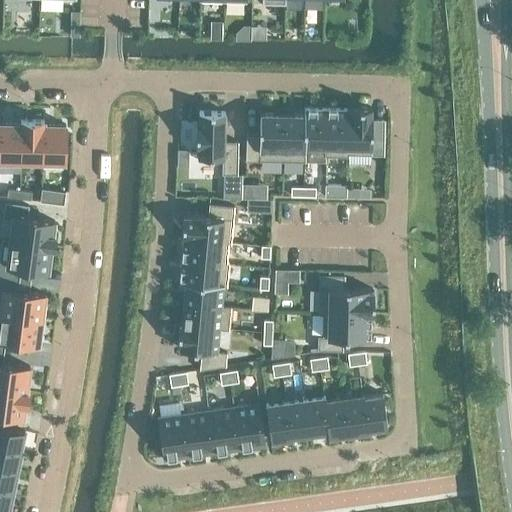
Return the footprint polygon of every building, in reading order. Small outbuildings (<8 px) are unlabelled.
[(258,130),(244,130),(244,156),(258,156),(258,147),(282,147),(283,107),(259,107),(258,130)] [(304,108),(283,107),(282,147),(304,148),(304,108)] [(326,108),(304,108),(304,148),(325,148),(326,112),(326,108)] [(225,112),(193,111),(192,155),(224,156),(224,165),(238,166),(238,140),(224,139),(225,112)] [(348,113),(326,112),(325,148),(325,152),(347,153),(348,113)] [(372,113),(348,113),(347,153),(371,153),(370,163),(384,163),(385,137),(371,137),(372,113)] [(0,122),(0,136),(0,159),(21,160),(22,120),(0,122)] [(22,120),(21,160),(43,160),(44,123),(44,120),(22,120)] [(44,123),(43,160),(66,161),(66,123),(44,123)] [(178,150),(177,166),(188,167),(189,151),(178,150)] [(333,182),(324,182),(324,196),(333,197),(333,182)] [(302,196),(303,183),(295,183),(295,196),(302,196)] [(303,183),(302,196),(311,196),(310,183),(303,183)] [(42,188),(40,201),(64,204),(65,191),(42,188)] [(347,188),(347,197),(360,197),(360,189),(347,188)] [(8,189),(7,196),(20,198),(21,190),(8,189)] [(21,190),(20,198),(32,200),(33,192),(21,190)] [(247,198),(246,211),(271,212),(271,199),(247,198)] [(186,214),(183,238),(223,241),(226,218),(235,218),(237,205),(211,202),(209,216),(186,214)] [(5,203),(4,215),(12,216),(9,240),(53,246),(54,246),(56,235),(54,234),(56,221),(27,218),(29,206),(5,203)] [(183,238),(182,259),(221,263),(223,241),(183,238)] [(0,276),(19,279),(21,267),(49,271),(53,246),(9,240),(2,239),(0,253),(0,276)] [(269,267),(270,255),(254,254),(253,266),(269,267)] [(182,259),(179,281),(219,284),(221,263),(182,259)] [(268,279),(269,267),(253,266),(252,277),(268,279)] [(287,270),(287,282),(299,282),(299,270),(287,270)] [(349,275),(323,274),(322,288),(332,289),(331,313),(371,313),(372,289),(348,289),(349,275)] [(0,313),(41,319),(44,294),(18,291),(19,279),(0,276),(0,313)] [(179,281),(178,302),(181,303),(217,306),(219,284),(179,281)] [(254,297),(252,309),(267,311),(268,299),(254,297)] [(181,303),(180,324),(219,328),(221,306),(217,306),(181,303)] [(0,350),(4,351),(5,340),(37,344),(41,319),(0,313),(0,350)] [(371,313),(331,313),(331,337),(321,336),(321,350),(347,351),(347,337),(371,337),(371,313)] [(264,319),(264,332),(273,333),(273,320),(264,319)] [(219,328),(180,324),(177,348),(200,350),(198,369),(225,364),(226,353),(217,352),(219,328)] [(264,332),(263,345),(272,345),(272,340),(273,333),(264,332)] [(272,345),(271,358),(280,357),(280,340),(272,340),(272,345)] [(0,350),(0,387),(25,391),(28,367),(2,364),(4,351),(0,350)] [(351,363),(350,353),(343,353),(344,364),(351,363)] [(358,353),(350,353),(351,363),(359,362),(358,353)] [(312,356),(304,357),(305,367),(313,366),(312,356)] [(305,367),(304,357),(296,358),(297,368),(305,367)] [(265,374),(264,365),(257,366),(258,375),(265,374)] [(172,384),(172,374),(164,375),(165,385),(172,384)] [(0,413),(22,416),(23,404),(27,404),(29,391),(25,391),(0,387),(0,413)] [(376,387),(355,390),(361,430),(382,427),(376,387)] [(334,393),(339,433),(361,430),(355,390),(334,393)] [(313,400),(318,436),(339,433),(334,393),(312,396),(313,400)] [(291,403),(297,443),(318,440),(318,436),(313,400),(291,403)] [(270,406),(276,446),(297,443),(291,403),(270,406)] [(221,409),(226,449),(248,446),(242,406),(221,409)] [(249,409),(254,449),(276,446),(270,406),(249,409)] [(200,416),(205,452),(226,449),(221,409),(199,412),(200,416)] [(179,419),(184,459),(206,456),(205,452),(200,416),(179,419)] [(157,422),(163,462),(184,459),(179,419),(157,422)] [(0,428),(0,447),(20,451),(24,433),(0,428)] [(0,447),(0,466),(16,470),(20,451),(0,447)] [(0,466),(0,486),(12,489),(16,470),(0,466)] [(0,486),(0,505),(8,508),(12,489),(0,486)]
